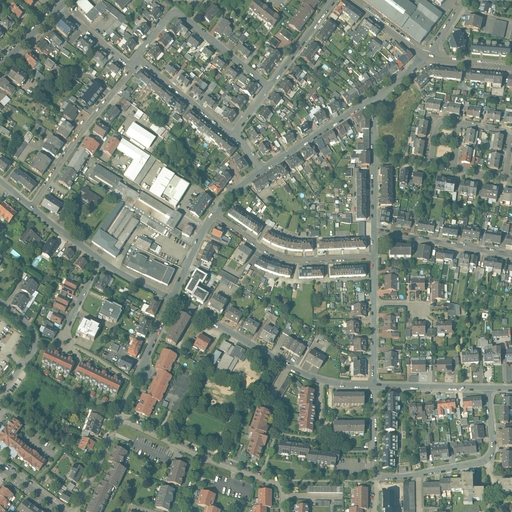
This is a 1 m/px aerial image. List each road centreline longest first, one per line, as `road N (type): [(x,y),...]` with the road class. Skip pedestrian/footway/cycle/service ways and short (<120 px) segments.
road 1 (residential): [(373,384),(313,377),(173,299)]
road 2 (residential): [(200,457),(119,423),(72,511)]
road 3 (residential): [(488,386),(493,444),(485,460),(375,478)]
road 4 (residential): [(137,55),(177,11),(269,85)]
road 5 (residential): [(133,66),(30,207)]
road 6 (residential): [(211,215),(293,259),(372,257)]
road 7 (residential): [(374,231),(511,254)]
road 8 (residential): [(373,99),(261,170)]
road 9 (residential): [(137,55),(234,134)]
